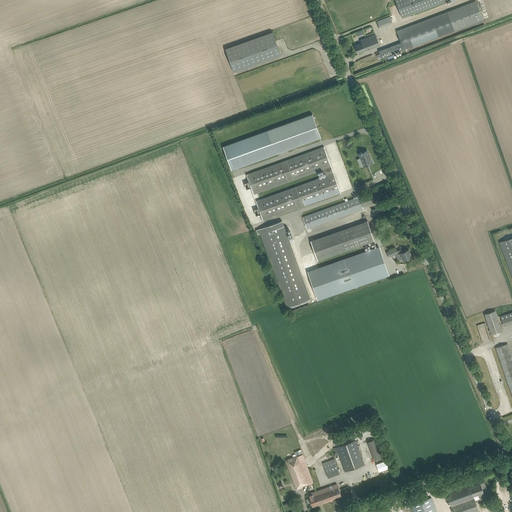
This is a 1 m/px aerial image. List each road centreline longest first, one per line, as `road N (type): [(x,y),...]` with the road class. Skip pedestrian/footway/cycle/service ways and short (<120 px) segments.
road 1 (unclassified): [(508,453),(319,0)]
road 2 (unclassified): [(336,511),(508,453)]
